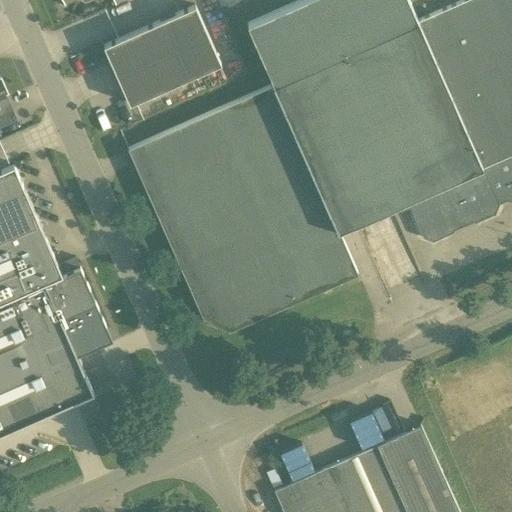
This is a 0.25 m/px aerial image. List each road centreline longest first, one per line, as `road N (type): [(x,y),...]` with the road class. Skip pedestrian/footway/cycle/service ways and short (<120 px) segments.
road 1 (unclassified): [(203,442),(11,0)]
road 2 (unclassified): [(203,442),(511,308)]
road 3 (unclassified): [(52,511),(203,442)]
